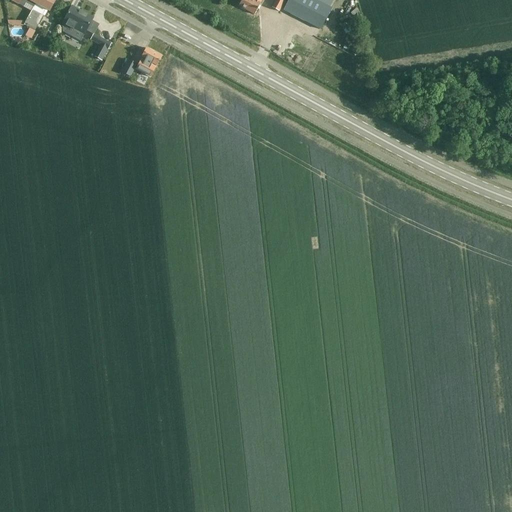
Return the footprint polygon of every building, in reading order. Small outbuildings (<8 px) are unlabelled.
[(37,0),(33,8),(32,10),(42,15),(45,10),(49,12),(55,0),(37,0)] [(241,0),(238,6),(254,15),(260,4),(259,3),(261,0),(241,0)] [(275,0),(271,8),(278,11),(284,0),(275,0)] [(315,0),(289,0),(283,11),(319,29),(331,8),(315,0)] [(71,8),(62,24),(62,32),(80,41),(86,31),(91,21),(92,19),(71,8)] [(26,21),(24,25),(34,31),(42,16),(42,15),(32,10),(26,21)] [(93,35),(91,40),(100,45),(103,46),(106,41),(93,35)] [(141,60),(136,70),(150,77),(155,68),(154,67),(155,66),(156,66),(161,56),(146,48),(141,58),(142,59),(141,61),(141,60)] [(136,65),(128,60),(121,72),(130,77),(136,65)] [(506,79),(497,81),(498,90),(508,89),(506,79)]
